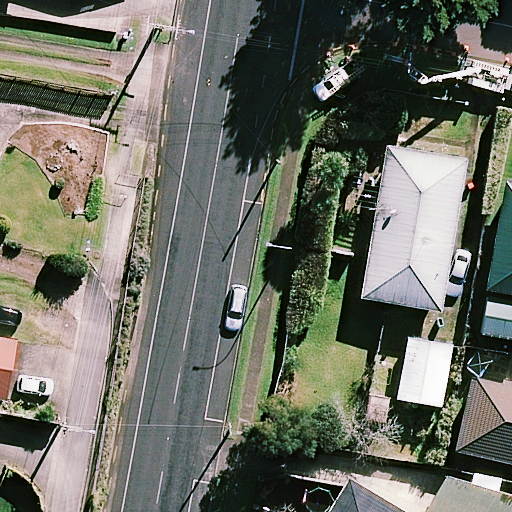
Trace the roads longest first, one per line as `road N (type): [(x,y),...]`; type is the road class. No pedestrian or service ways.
road 1 (tertiary): [(243,0),(155,511)]
road 2 (residential): [(511,25),(359,0)]
